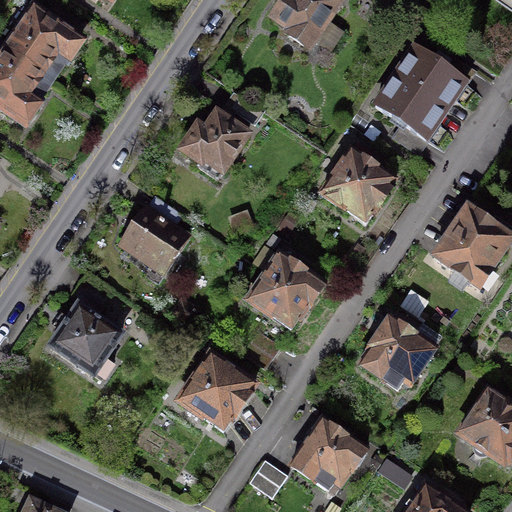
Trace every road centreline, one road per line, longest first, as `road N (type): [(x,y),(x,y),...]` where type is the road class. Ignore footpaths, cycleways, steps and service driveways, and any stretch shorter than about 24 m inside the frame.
road 1 (residential): [(212,511),(511,75)]
road 2 (residential): [(219,0),(0,321)]
road 3 (tertiary): [(0,446),(141,511)]
